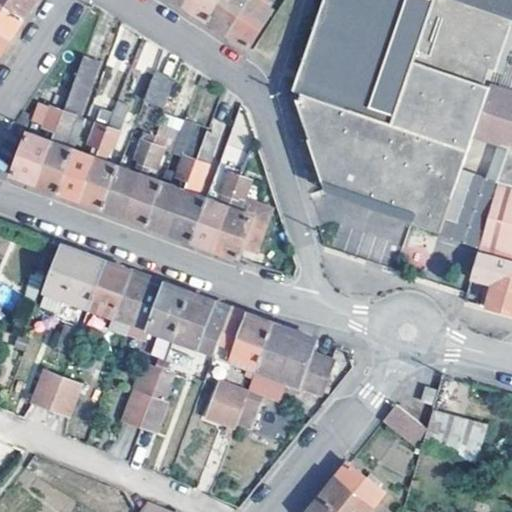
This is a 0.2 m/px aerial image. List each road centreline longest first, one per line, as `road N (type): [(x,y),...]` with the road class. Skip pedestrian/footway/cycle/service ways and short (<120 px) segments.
road 1 (residential): [(315,307),(250,87),(121,0)]
road 2 (residential): [(0,196),(315,307)]
road 3 (residential): [(407,332),(373,394),(277,511)]
road 4 (residential): [(70,0),(0,107)]
